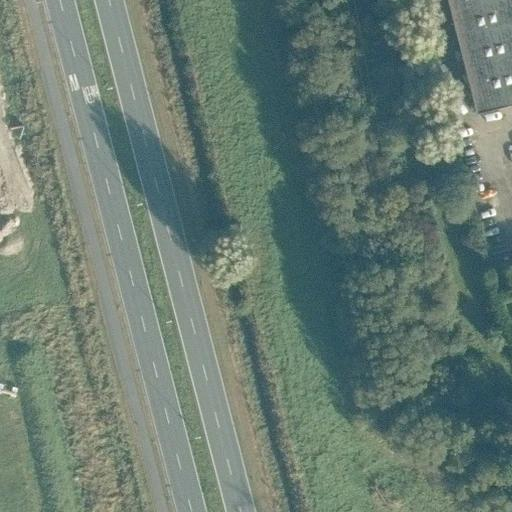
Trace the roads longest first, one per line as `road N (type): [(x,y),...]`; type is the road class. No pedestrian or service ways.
road 1 (secondary): [(241,511),(110,0)]
road 2 (secondary): [(59,0),(190,511)]
